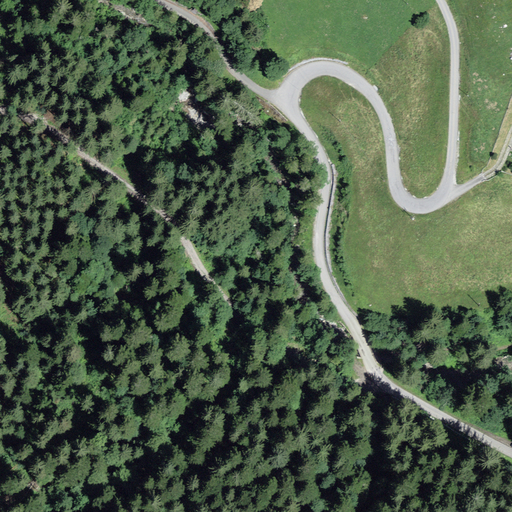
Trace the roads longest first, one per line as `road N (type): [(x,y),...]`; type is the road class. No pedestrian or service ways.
road 1 (unclassified): [(511,452),(378,376),(327,290),(313,143),(289,103),(291,84),(307,69),(347,71),(371,93),(387,126),(393,199),(418,225),(433,221),(455,111),(457,47),(442,0)]
road 2 (track): [(370,361),(319,363),(266,340),(216,286),(157,197),(118,161),(0,89)]
road 3 (track): [(289,103),(257,94),(161,25),(104,0)]
